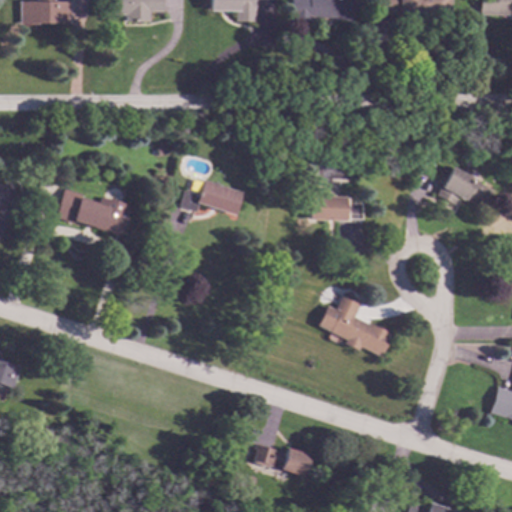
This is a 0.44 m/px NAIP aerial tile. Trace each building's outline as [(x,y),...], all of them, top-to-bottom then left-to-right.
[(66,0),(67,22),(17,24),(16,0),(66,0)] [(160,0),(160,12),(146,11),(146,21),(123,21),(123,14),(106,14),(106,0),(160,0)] [(252,0),(252,3),(254,3),(253,21),(232,20),(233,10),(205,9),(205,0),(252,0)] [(352,0),(352,20),(333,20),(333,17),(309,17),(309,21),(290,21),(290,0),(352,0)] [(445,0),(445,15),(432,15),(432,20),(413,19),(413,14),(375,14),(375,0),(445,0)] [(511,0),(511,14),(476,14),(476,0),(511,0)] [(475,179),(474,180),(491,190),(481,208),(463,199),(462,200),(456,196),(452,204),(434,195),(443,178),(444,179),(451,166),(475,179)] [(239,192),(232,214),(217,209),(216,211),(208,208),(209,206),(196,202),(193,212),(176,206),(181,191),(195,196),(200,179),(239,192)] [(80,194),(79,198),(96,203),(98,197),(128,206),(127,210),(125,210),(117,236),(71,221),(70,223),(53,217),(62,189),(80,194)] [(342,196),(342,198),(345,198),(345,202),(361,202),(360,221),(304,219),(305,195),(342,196)] [(358,300),(350,316),(364,324),(365,322),(387,333),(375,356),(355,346),(353,350),(339,343),(341,339),(313,325),(323,305),(331,309),(340,291),(358,300)] [(0,362),(14,367),(7,389),(0,386),(0,362)] [(511,420),(484,412),(493,386),(508,391),(511,377),(511,420)] [(271,448),(270,451),(280,454),(282,447),(305,455),(299,476),(266,465),(265,468),(248,463),(252,449),(249,448),(251,442),(271,448)] [(453,511),(401,511),(405,502),(422,507),(424,502),(453,511)]
